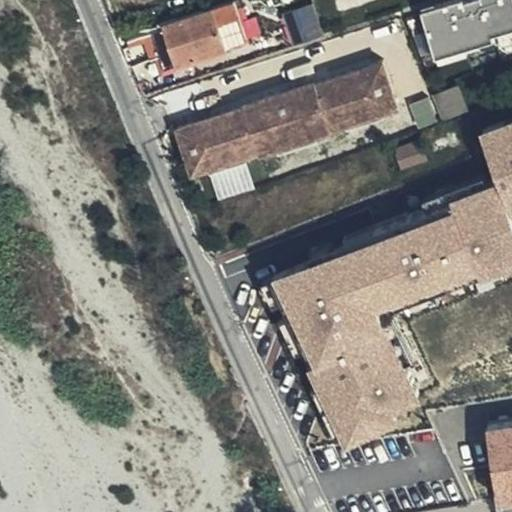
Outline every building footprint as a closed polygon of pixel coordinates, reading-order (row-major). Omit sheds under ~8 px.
[(188,0),(160,9),(173,49),(224,33),(223,31),(244,23),(236,0),(188,0)] [(283,0),(294,30),(324,20),(316,0),(283,0)] [(511,0),(425,0),(423,1),(436,48),(511,26),(511,0)] [(160,9),(147,13),(161,53),(173,49),(160,9)] [(358,46),(369,73),(376,91),(400,83),(416,77),(401,32),(358,46)] [(175,108),(186,140),(369,73),(358,46),(335,54),(333,51),(263,74),(264,79),(175,108)] [(369,73),(186,140),(191,153),(229,140),(265,128),(279,123),(281,127),(297,122),(334,109),(351,103),(350,100),(366,95),(376,91),(369,73)] [(376,91),(378,98),(402,90),(400,83),(376,91)] [(442,117),(470,108),(461,83),(433,92),(442,117)] [(368,102),(378,98),(376,91),(366,95),(368,102)] [(336,116),(334,109),(297,122),(299,128),(336,116)] [(265,128),(229,140),(231,147),(267,135),(265,128)] [(291,268),(297,289),(321,280),(323,279),(320,272),(314,274),(310,262),(291,268)] [(297,289),(295,289),(299,301),(325,292),(321,280),(297,289)] [(511,511),(511,413),(489,416),(501,511),(511,511)]
